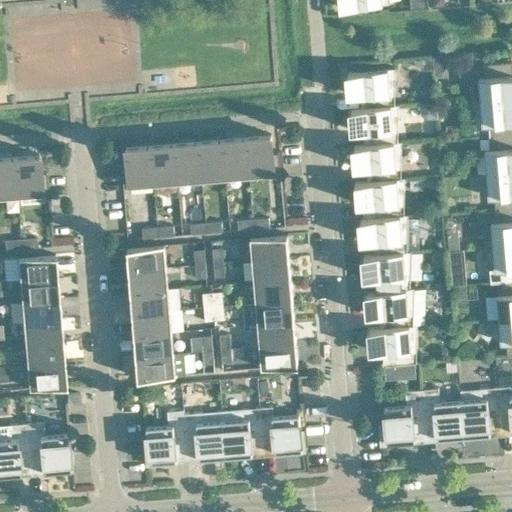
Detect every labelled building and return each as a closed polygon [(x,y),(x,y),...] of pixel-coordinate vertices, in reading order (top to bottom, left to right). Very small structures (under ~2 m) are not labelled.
[(412,20),(423,16),(418,2),(407,6),(412,20)] [(479,76),(481,100),(511,97),(511,60),(483,63),(484,76),(479,76)] [(367,94),(368,106),(368,107),(395,104),(396,67),(346,71),(346,72),(348,72),(350,93),(367,94)] [(511,97),(481,100),(483,124),(488,124),(489,136),(511,134),(511,97)] [(398,141),(399,104),(395,104),(368,107),(368,106),(349,108),(349,109),(351,108),(353,130),(370,130),(371,143),(398,141)] [(272,133),(247,135),(250,172),(274,170),(274,168),(280,168),(279,150),(273,151),(272,133)] [(511,134),(489,136),(490,148),(485,149),(487,172),(511,170),(511,134)] [(250,172),(247,135),(223,137),(226,174),(250,172)] [(226,174),(223,137),(199,139),(202,176),(226,174)] [(202,176),(199,139),(175,141),(178,178),(202,176)] [(401,178),(401,177),(402,141),(402,140),(398,141),(371,143),(352,144),(352,145),(354,145),(356,167),(373,167),(374,180),(401,178)] [(178,178),(175,141),(150,143),(154,180),(178,178)] [(154,180),(150,143),(126,145),(128,162),(122,163),(123,181),(129,181),(129,182),(154,180)] [(38,153),(14,155),(17,192),(41,190),(41,188),(47,188),(45,170),(39,171),(38,153)] [(0,193),(17,192),(14,155),(0,156),(0,193)] [(511,170),(487,172),(489,197),(494,196),(495,209),(511,207),(511,170)] [(404,214),(405,178),(405,177),(401,177),(401,178),(374,180),(355,181),(355,182),(358,182),(359,203),(367,203),(368,217),(368,218),(404,214)] [(511,207),(495,209),(496,221),(491,221),(493,245),(511,243),(511,207)] [(407,250),(408,214),(404,214),(368,218),(368,217),(358,218),(358,219),(361,218),(362,240),(379,240),(381,253),(407,251),(407,250)] [(269,216),(253,217),(254,228),(270,226),(269,216)] [(254,228),(253,217),(238,219),(238,229),(254,228)] [(222,220),(206,221),(207,232),(223,230),(222,220)] [(207,232),(206,221),(190,223),(191,233),(207,232)] [(174,224),(158,225),(159,236),(175,234),(174,224)] [(159,236),(158,225),(142,227),(143,237),(159,236)] [(290,255),(288,233),(251,236),(253,258),(290,255)] [(36,236),(20,237),(21,248),(37,246),(36,236)] [(21,248),(20,237),(5,239),(5,249),(21,248)] [(167,266),(165,243),(128,246),(129,269),(167,266)] [(511,243),(493,245),(495,269),(490,270),(491,282),(502,281),(511,280),(511,243)] [(223,246),(212,247),(214,261),(224,261),(223,246)] [(206,262),(205,248),(194,249),(196,263),(206,262)] [(410,288),(410,287),(411,251),(411,250),(407,250),(407,251),(381,253),(361,254),(361,255),(364,255),(366,277),(383,277),(384,290),(410,288)] [(56,275),(54,253),(17,256),(19,278),(56,275)] [(292,277),(290,255),(253,258),(254,280),(292,277)] [(225,275),(224,261),(214,261),(215,276),(225,275)] [(207,276),(206,262),(196,263),(197,277),(207,276)] [(169,287),(167,266),(129,269),(131,290),(169,287)] [(58,297),(56,275),(19,278),(21,300),(58,297)] [(293,298),(292,277),(254,280),(256,301),(293,298)] [(511,280),(502,281),(503,293),(497,294),(499,318),(511,316),(511,280)] [(178,286),(169,287),(131,290),(133,312),(180,308),(178,286)] [(413,324),(414,288),(414,287),(410,287),(410,288),(384,290),(364,291),(364,292),(367,292),(369,313),(386,314),(387,326),(387,327),(413,324)] [(222,290),(212,291),(213,305),(224,304),(222,290)] [(213,305),(212,291),(203,292),(204,306),(213,305)] [(60,318),(58,297),(21,300),(23,321),(60,318)] [(295,320),(293,298),(256,301),(258,323),(295,320)] [(225,319),(224,304),(213,305),(215,319),(225,319)] [(215,319),(213,305),(204,306),(205,320),(215,319)] [(180,308),(133,312),(135,333),(172,330),(184,329),(182,308),(180,308)] [(511,316),(499,318),(501,342),(507,341),(508,354),(511,353),(511,316)] [(61,340),(60,318),(23,321),(24,343),(61,340)] [(258,323),(246,324),(248,345),(260,344),(297,341),(295,320),(258,323)] [(416,362),(418,324),(413,324),(387,327),(387,326),(367,328),(368,329),(370,328),(372,350),(389,350),(390,363),(383,363),(383,365),(416,362)] [(174,352),(172,330),(135,333),(137,355),(174,352)] [(220,333),(221,348),(231,347),(230,333),(220,333)] [(202,335),(203,349),(213,348),(212,334),(202,335)] [(63,361),(61,340),(24,343),(26,364),(63,361)] [(299,364),(297,341),(260,344),(262,367),(299,364)] [(232,361),(231,347),(221,348),(222,362),(232,361)] [(214,362),(213,348),(203,349),(204,363),(214,362)] [(184,351),(174,352),(137,355),(138,377),(186,373),(184,351)] [(65,383),(63,361),(26,364),(28,387),(65,383)] [(511,393),(511,394),(511,385),(498,386),(502,431),(511,430),(511,393)] [(502,431),(498,386),(460,389),(461,398),(465,438),(491,436),(490,432),(502,431)] [(465,438),(461,398),(440,400),(439,387),(422,388),(426,438),(438,437),(438,440),(465,438)] [(426,438),(422,388),(406,390),(407,403),(385,405),(386,422),(379,422),(381,445),(415,442),(415,439),(426,438)] [(67,393),(67,403),(80,402),(80,392),(67,393)] [(305,452),(303,429),(301,429),(300,412),(274,414),(273,405),(260,406),(264,452),(276,451),(276,454),(305,452)] [(264,452),(260,406),(222,409),(227,458),(253,456),(252,453),(264,452)] [(188,458),(185,412),(184,408),(168,410),(169,423),(159,424),(147,425),(148,442),(146,442),(148,465),(177,462),(177,459),(188,458)] [(227,458),(222,409),(185,412),(188,458),(200,457),(200,460),(227,458)] [(72,471),(70,448),(67,448),(66,432),(44,433),(43,420),(26,422),(30,471),(42,470),(42,474),(72,471)] [(30,471),(26,422),(10,423),(11,436),(0,437),(0,477),(19,476),(19,472),(30,471)]
